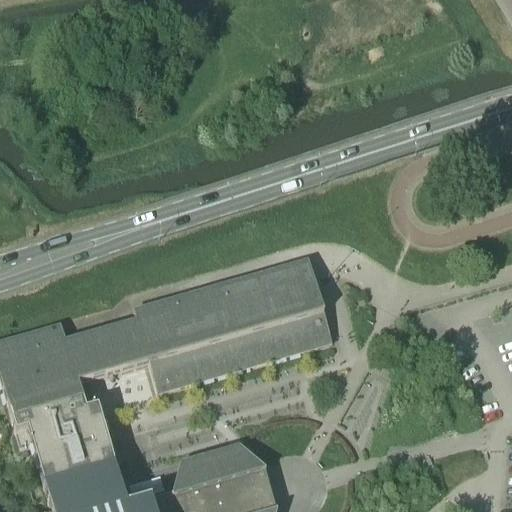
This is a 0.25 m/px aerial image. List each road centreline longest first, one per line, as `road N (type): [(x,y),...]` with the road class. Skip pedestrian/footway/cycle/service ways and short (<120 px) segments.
road 1 (secondary): [(157,223),(511,108)]
road 2 (secondary): [(0,286),(157,223)]
road 3 (secondary): [(157,223),(0,262)]
